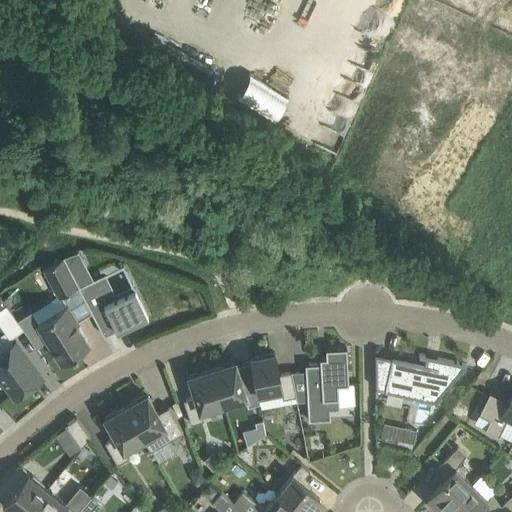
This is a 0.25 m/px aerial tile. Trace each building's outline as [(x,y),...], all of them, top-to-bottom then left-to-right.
[(234,91),(273,113),(285,92),(247,70),(234,91)] [(46,267),(60,293),(75,285),(61,259),(46,267)] [(105,335),(148,314),(133,283),(105,296),(95,277),(80,284),(105,335)] [(0,323),(10,338),(24,328),(6,302),(0,306),(0,323)] [(37,322),(61,361),(89,343),(76,322),(79,321),(67,303),(37,322)] [(0,352),(0,374),(15,395),(42,375),(16,340),(0,352)] [(305,363),(309,419),(331,418),(330,408),(340,407),(338,383),(349,383),(347,346),(326,347),(326,356),(320,357),(320,362),(305,363)] [(258,392),(259,394),(281,387),(283,397),(296,395),(291,370),(279,373),(275,351),(251,356),(255,376),(258,392)] [(436,365),(375,353),(376,387),(435,400),(466,363),(438,357),(436,365)] [(235,360),(212,367),(223,402),(222,402),(223,407),(246,399),(248,405),(260,401),(259,394),(258,392),(255,376),(241,381),(235,360)] [(196,395),(184,399),(191,423),(204,419),(201,409),(222,402),(223,402),(212,367),(189,374),(196,395)] [(506,416),(511,418),(511,385),(506,400),(486,392),(477,414),(503,425),(506,416)] [(144,436),(150,449),(183,430),(169,405),(157,411),(147,393),(126,404),(144,436)] [(105,441),(117,463),(129,456),(124,447),(144,436),(126,404),(105,416),(116,435),(105,441)] [(66,423),(82,446),(90,434),(77,415),(66,423)] [(263,419),(256,421),(260,436),(265,432),(263,419)] [(415,429),(401,425),(398,438),(413,441),(415,429)] [(89,448),(84,444),(78,451),(84,455),(89,448)] [(450,504),(472,482),(456,466),(466,453),(458,445),(438,464),(448,474),(445,477),(429,497),(443,511),(450,504)] [(247,471),(235,462),(229,469),(241,478),(247,471)] [(303,510),(304,511),(313,511),(323,501),(304,482),(302,480),(310,469),(301,462),(278,490),(303,510)] [(0,478),(0,494),(4,498),(2,501),(15,511),(27,511),(48,487),(18,463),(0,478)] [(195,483),(206,479),(201,465),(190,469),(195,483)] [(112,487),(118,479),(110,473),(104,481),(112,487)] [(472,482),(450,504),(443,511),(473,511),(477,509),(480,506),(486,511),(493,511),(497,508),(502,504),(492,494),(488,498),(472,482)] [(214,494),(218,489),(209,483),(203,491),(207,494),(214,494)] [(77,511),(78,511),(48,487),(27,511),(77,511)] [(304,511),(303,510),(278,490),(264,508),(252,497),(243,508),(247,511),(304,511)] [(502,504),(497,508),(500,511),(511,511),(511,492),(511,494),(502,504)] [(175,511),(169,502),(153,511),(175,511)]
